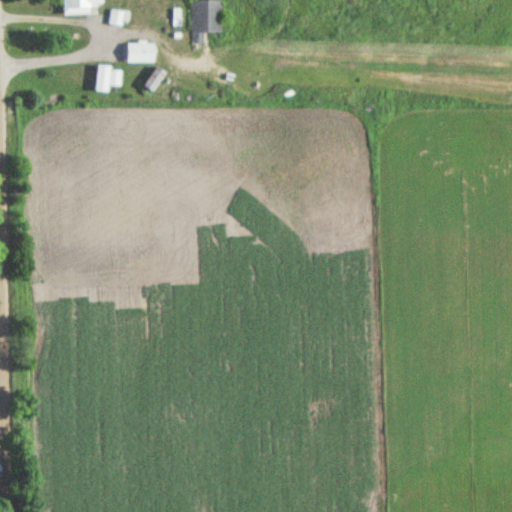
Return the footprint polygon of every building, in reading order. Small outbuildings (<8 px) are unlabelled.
[(88,15),(88,7),(99,7),(99,0),(60,0),(60,15),(88,15)] [(187,32),(187,0),(163,1),(164,33),(187,32)] [(219,0),(192,0),(192,43),(202,43),(202,32),(219,32),(219,0)] [(123,62),(151,62),(151,42),(123,42),(123,62)] [(92,90),(105,90),(105,65),(92,65),(92,90)] [(162,72),(152,67),(141,86),(151,92),(162,72)] [(119,85),(119,71),(110,71),(109,85),(119,85)]
